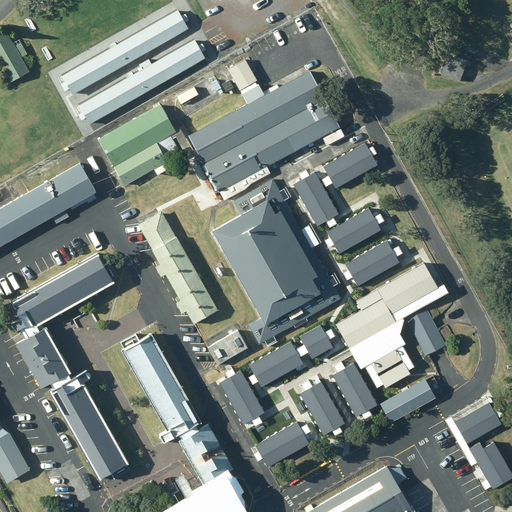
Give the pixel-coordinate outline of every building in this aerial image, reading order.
[(62,75),(72,93),(188,28),(177,9),(62,75)] [(0,65),(9,82),(29,71),(21,58),(28,54),(22,42),(15,46),(6,30),(0,32),(0,65)] [(89,123),(205,58),(194,39),(78,104),(89,123)] [(447,54),(439,74),(459,82),(467,62),(447,54)] [(264,94),(243,56),(226,65),(247,103),(188,134),(218,191),(219,190),(224,199),(244,188),(252,182),(270,172),(266,166),(339,126),(309,71),(264,94)] [(159,103),(97,139),(124,184),(153,168),(157,175),(167,169),(163,163),(180,153),(170,134),(176,131),(159,103)] [(364,141),(323,164),(335,185),(376,161),(364,141)] [(0,244),(95,191),(78,161),(0,205),(0,244)] [(293,182),(316,222),(337,211),(314,170),(293,182)] [(248,325),(259,344),(341,298),(272,178),(233,201),(240,214),(212,230),(262,316),(248,325)] [(368,206),(327,229),(339,250),(380,227),(368,206)] [(218,309),(161,209),(137,223),(159,263),(156,265),(162,275),(165,273),(180,299),(176,302),(182,312),(186,309),(193,323),(218,309)] [(384,238),(343,262),(355,282),(396,259),(384,238)] [(39,329),(37,325),(115,281),(98,251),(8,302),(18,319),(10,323),(16,331),(23,327),(27,335),(16,342),(41,387),(49,382),(53,389),(51,390),(50,388),(48,389),(50,393),(98,479),(128,462),(82,381),(89,376),(85,369),(71,377),(68,372),(70,371),(45,326),(39,329)] [(436,284),(423,261),(357,298),(362,306),(335,321),(349,345),(396,318),(391,310),(436,284)] [(376,384),(384,380),(377,369),(372,360),(396,346),(402,355),(404,359),(408,366),(414,362),(402,341),(405,340),(400,330),(404,316),(449,290),(443,280),(440,282),(436,284),(391,310),(396,318),(349,345),(352,349),(361,366),(365,364),(376,384)] [(424,307),(406,317),(428,356),(437,350),(446,345),(424,307)] [(300,334),(312,355),(332,343),(320,322),(300,334)] [(207,347),(217,364),(247,347),(237,330),(207,347)] [(200,422),(150,332),(139,338),(134,334),(120,342),(124,348),(121,349),(166,430),(159,434),(163,441),(178,433),(181,438),(178,440),(204,486),(210,482),(213,487),(168,511),(237,511),(242,510),(232,492),(238,489),(233,481),(227,485),(221,475),(233,468),(208,423),(198,428),(196,424),(200,422)] [(290,340),(249,363),(261,384),(302,361),(290,340)] [(396,346),(372,360),(377,369),(402,355),(396,346)] [(404,359),(378,373),(384,380),(384,383),(409,369),(408,366),(404,359)] [(333,372),(356,413),(377,401),(353,360),(333,372)] [(402,374),(408,386),(427,377),(421,365),(402,374)] [(221,379),(244,420),(265,408),(242,367),(221,379)] [(299,391),(323,431),(343,419),(320,379),(299,391)] [(438,398),(427,379),(379,406),(390,425),(438,398)] [(455,422),(469,444),(503,424),(489,401),(455,422)] [(295,420),(255,444),(267,464),(307,441),(295,420)] [(9,431),(0,436),(0,469),(7,482),(30,469),(9,431)] [(472,451),(494,489),(511,478),(511,474),(491,439),(472,451)] [(414,511),(387,463),(302,511),(414,511)]
